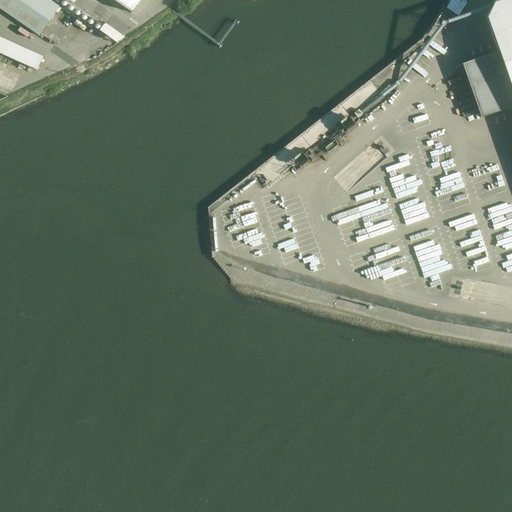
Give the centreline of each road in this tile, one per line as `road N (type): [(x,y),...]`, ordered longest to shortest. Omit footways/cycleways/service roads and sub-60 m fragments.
road 1 (unknown): [(417,84),(324,176),(319,211),(330,251)]
road 2 (unknown): [(330,251),(366,282),(511,314)]
road 3 (unknown): [(160,0),(66,55),(39,49),(0,22)]
road 4 (unknown): [(330,251),(477,202)]
